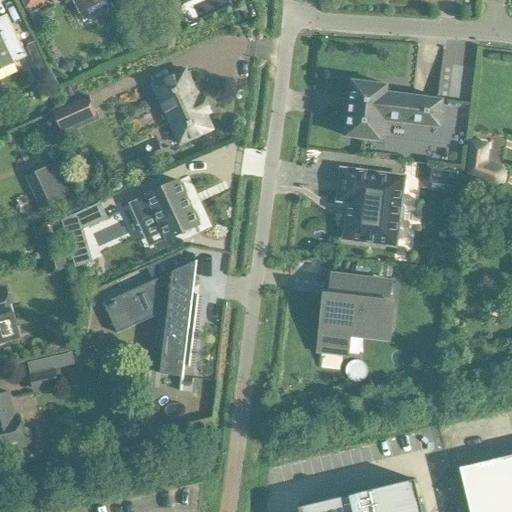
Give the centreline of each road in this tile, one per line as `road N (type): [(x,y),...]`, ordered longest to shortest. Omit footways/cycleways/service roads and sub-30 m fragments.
road 1 (residential): [(290,19),(245,384)]
road 2 (residential): [(496,30),(290,19)]
